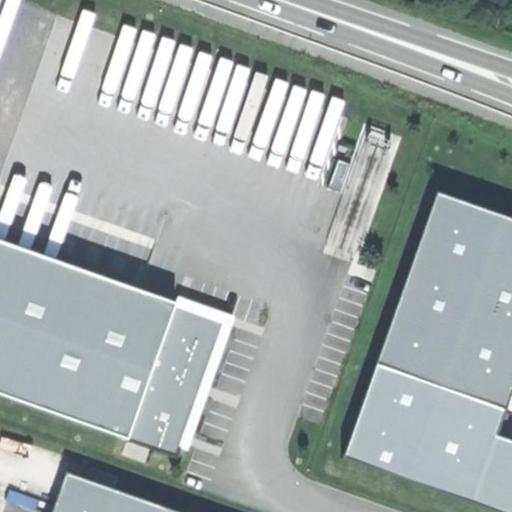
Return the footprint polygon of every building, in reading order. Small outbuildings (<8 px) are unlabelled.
[(511,217),(439,192),(378,364),(506,408),(511,389),(511,217)] [(173,305),(0,241),(0,393),(124,439),(173,305)] [(173,305),(124,439),(173,457),(223,323),(173,305)] [(506,408),(378,364),(344,461),(491,511),(511,511),(511,441),(496,436),(506,408)] [(179,511),(68,473),(53,511),(179,511)]
